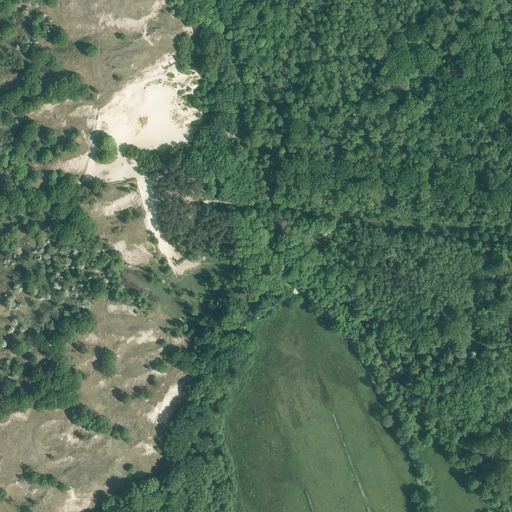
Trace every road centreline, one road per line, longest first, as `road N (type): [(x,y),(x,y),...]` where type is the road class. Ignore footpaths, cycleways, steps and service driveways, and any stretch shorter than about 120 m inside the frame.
road 1 (unclassified): [(421,511),(410,453),(358,352),(277,255),(224,0)]
road 2 (track): [(283,267),(258,272),(196,199),(134,176),(81,181)]
